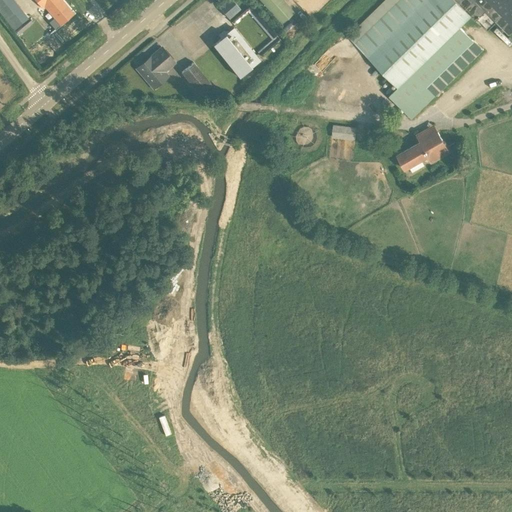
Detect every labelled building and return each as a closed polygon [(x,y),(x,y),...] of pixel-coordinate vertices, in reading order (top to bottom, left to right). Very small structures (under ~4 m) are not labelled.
[(7,0),(0,0),(0,10),(15,30),(31,18),(22,7),(16,11),(7,0)] [(34,0),(43,9),(52,0),(34,0)] [(55,28),(73,13),(61,0),(57,0),(47,9),(54,18),(50,22),(55,28)] [(232,0),(228,0),(219,7),(229,19),(241,9),(232,0)] [(260,0),(282,24),(294,12),(283,0),(260,0)] [(384,0),(348,36),(398,88),(460,27),(472,16),(455,0),(384,0)] [(455,0),(472,16),(476,21),(484,13),(507,37),(511,32),(511,30),(482,0),(455,0)] [(511,0),(482,0),(511,30),(511,0)] [(253,8),(249,12),(259,24),(256,27),(262,34),(251,43),(262,56),(280,40),(253,8)] [(460,27),(398,88),(390,96),(412,119),(436,96),(427,87),(474,41),(460,27)] [(240,78),(261,62),(235,29),(214,46),(240,78)] [(168,67),(174,62),(162,48),(156,53),(158,54),(146,64),(144,63),(138,68),(154,87),(166,76),(162,72),(168,67)] [(193,62),(182,72),(199,93),(211,83),(193,62)] [(299,78),(295,96),(352,107),(356,89),(299,78)] [(407,170),(429,157),(432,163),(450,152),(434,124),(415,135),(420,143),(398,156),(407,170)] [(355,138),(356,128),(334,125),(332,135),(355,138)]
